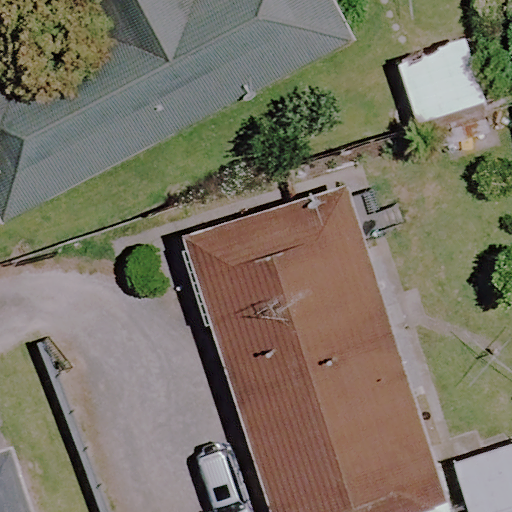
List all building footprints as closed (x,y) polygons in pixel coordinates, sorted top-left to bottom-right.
[(0,208),(6,221),(364,42),(342,0),(146,0),(154,14),(85,48),(62,1),(0,31),(0,208)] [(466,39),(392,61),(420,156),(495,134),(466,39)] [(340,511),(440,482),(351,193),(190,242),(273,511),(340,511)] [(511,511),(511,446),(459,458),(471,511),(511,511)] [(0,511),(13,511),(0,469),(0,511)]
